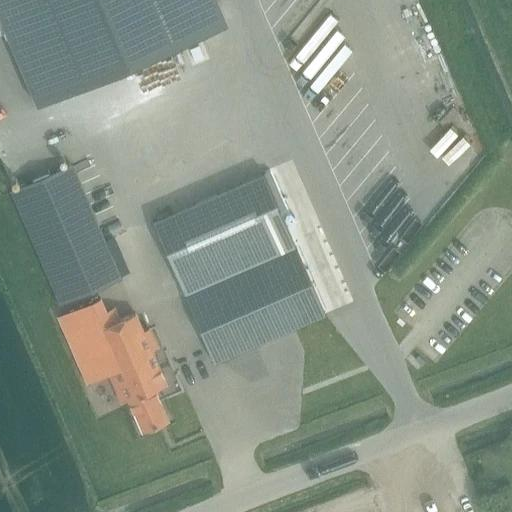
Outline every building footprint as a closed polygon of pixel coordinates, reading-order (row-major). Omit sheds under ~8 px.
[(183,0),(0,0),(0,14),(37,99),(196,30),(183,0)] [(401,152),(426,136),(412,115),(387,131),(401,152)] [(11,189),(61,304),(120,278),(69,164),(11,189)] [(324,314),(295,248),(263,172),(151,220),(185,295),(214,362),(324,314)] [(142,430),(167,419),(154,387),(165,382),(138,319),(114,330),(103,304),(61,322),(79,364),(101,354),(121,401),(128,398),(142,430)] [(483,511),(500,511),(488,482),(473,487),(483,511)]
